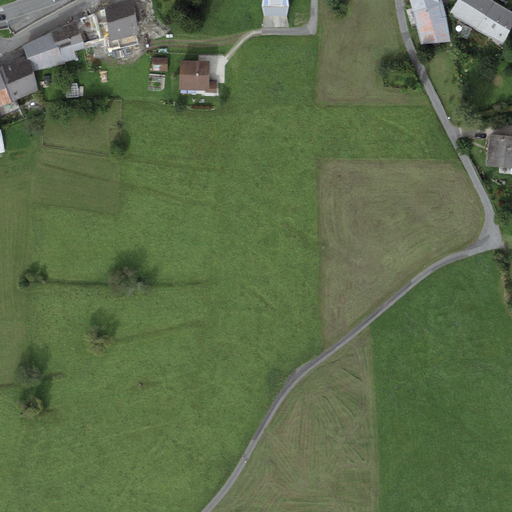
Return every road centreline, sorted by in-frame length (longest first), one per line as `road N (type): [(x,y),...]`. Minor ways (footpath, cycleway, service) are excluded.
road 1 (track): [(497,241),(436,266),(293,381),(208,511)]
road 2 (track): [(430,72),(497,241)]
